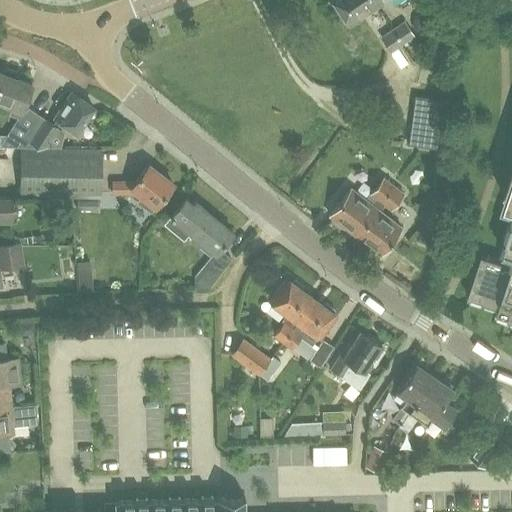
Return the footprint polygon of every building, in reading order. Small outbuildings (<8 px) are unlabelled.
[(376,5),(373,0),(333,0),(349,23),(376,5)] [(415,35),(404,20),(380,36),(390,52),(391,51),(415,35)] [(423,61),(444,67),(454,32),(431,25),(423,61)] [(5,69),(3,72),(2,72),(0,77),(0,101),(12,106),(9,114),(21,118),(3,146),(23,146),(43,116),(41,115),(28,107),(26,110),(22,109),(32,83),(16,77),(18,74),(16,71),(8,68),(5,69)] [(94,106),(72,91),(55,117),(52,122),(43,116),(23,146),(59,147),(63,134),(60,129),(63,125),(75,133),(84,119),(90,118),(92,118),(94,115),(95,113),(95,110),(94,106)] [(413,119),(410,143),(423,144),(426,121),(413,119)] [(426,121),(423,144),(436,146),(439,122),(426,121)] [(101,197),(102,147),(59,147),(20,147),(20,197),(101,197)] [(148,164),(134,182),(112,182),(112,193),(133,193),(135,190),(142,195),(137,201),(151,212),(173,183),(148,164)] [(329,214),(355,234),(393,185),(383,177),(371,192),(377,198),(372,204),(350,187),(329,214)] [(355,234),(380,254),(402,227),(380,210),(385,203),(391,209),(404,193),(393,185),(355,234)] [(459,205),(456,204),(438,196),(433,208),(454,216),(459,205)] [(215,252),(206,263),(194,277),(194,287),(209,286),(231,259),(219,248),(233,232),(195,201),(192,204),(185,197),(170,215),(170,216),(164,223),(183,240),(190,232),(215,252)] [(97,208),(97,198),(76,198),(76,208),(97,208)] [(0,221),(12,221),(12,199),(0,199),(0,221)] [(467,297),(468,297),(498,307),(495,317),(511,322),(511,222),(503,251),(507,252),(504,262),(482,255),(473,281),(467,297)] [(0,267),(23,264),(19,241),(0,244),(0,267)] [(78,279),(79,288),(91,287),(91,278),(78,279)] [(274,335),(283,341),(314,299),(302,290),(305,287),(294,279),(292,282),(287,278),(270,300),(287,313),(281,320),(283,322),(274,335)] [(325,302),(322,305),(314,299),(283,341),(291,347),(301,335),(312,343),(334,314),(332,313),(335,309),(325,302)] [(360,387),(370,370),(367,368),(371,362),(374,364),(383,350),(380,348),(382,345),(360,330),(343,356),(340,354),(331,368),(360,387)] [(258,374),(271,357),(242,337),(230,354),(258,374)] [(320,367),(334,345),(322,338),(308,359),(320,367)] [(0,406),(9,406),(6,383),(19,382),(17,357),(6,358),(5,343),(0,343),(0,406)] [(392,418),(400,424),(433,376),(416,364),(397,390),(407,397),(392,418)] [(443,400),(451,388),(433,376),(400,424),(408,429),(423,408),(432,414),(431,416),(443,424),(455,407),(443,400)] [(9,406),(0,406),(0,430),(11,429),(11,426),(38,423),(35,403),(9,406)] [(272,417),(260,417),(260,438),(273,438),(272,417)] [(345,419),(322,420),(322,435),(345,434),(345,419)] [(233,425),(234,436),(247,435),(246,424),(233,425)] [(0,451),(10,450),(9,433),(0,434),(0,451)] [(464,458),(475,467),(490,446),(479,438),(464,458)] [(245,511),(245,496),(218,496),(218,498),(115,500),(115,505),(104,506),(104,511),(84,511),(84,510),(41,511),(245,511)]
